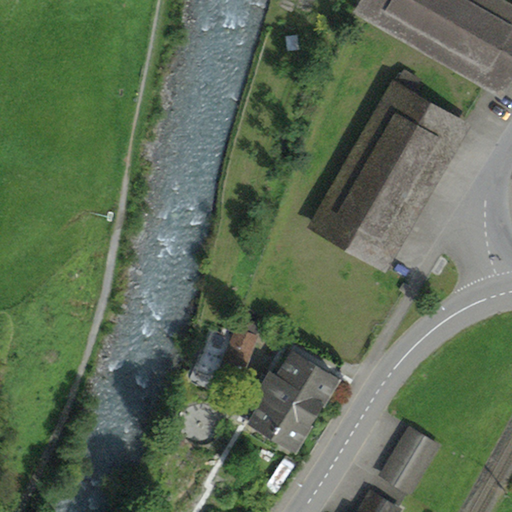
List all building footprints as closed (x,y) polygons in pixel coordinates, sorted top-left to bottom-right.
[(511,70),(511,9),(496,0),(367,0),(361,11),(500,91),(508,78),(511,70)] [(314,225),(381,264),(462,124),(410,95),(419,80),(404,72),(396,86),(395,86),(314,225)] [(243,319),(238,330),(254,337),(259,325),(243,319)] [(237,357),(235,363),(244,367),(256,337),(254,337),(238,330),(237,330),(227,353),(237,357)] [(266,398),(251,422),(294,447),(336,377),(293,352),(278,376),(271,372),(268,378),(262,388),(258,393),(266,398)] [(227,353),(218,376),(237,383),(244,367),(235,363),(237,357),(227,353)] [(257,385),(262,388),(268,378),(263,375),(257,385)] [(387,468),(413,484),(437,446),(409,429),(386,468),(387,468)] [(409,490),(413,484),(387,468),(383,475),(409,490)] [(396,511),(398,510),(370,493),(359,511),(396,511)]
